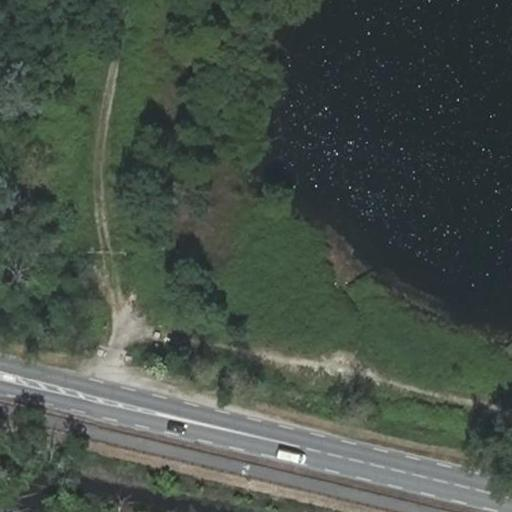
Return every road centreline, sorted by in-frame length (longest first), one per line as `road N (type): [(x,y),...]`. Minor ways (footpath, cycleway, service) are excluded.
road 1 (track): [(511,408),(112,310),(99,172),(118,0)]
road 2 (secondary): [(511,497),(0,378)]
